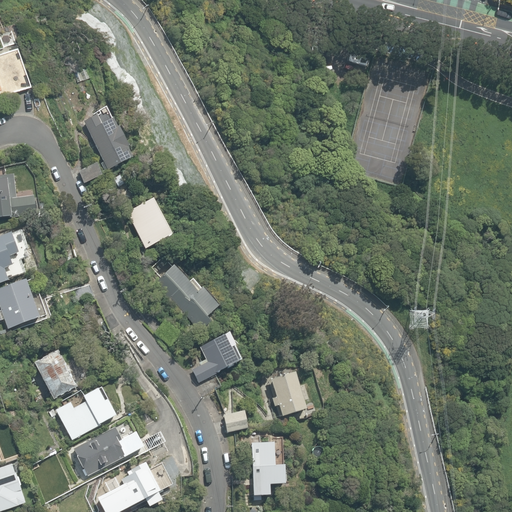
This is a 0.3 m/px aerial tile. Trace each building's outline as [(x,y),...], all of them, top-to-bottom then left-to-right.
[(0,94),(1,96),(31,85),(18,47),(0,53),(0,94)] [(96,115),(83,122),(103,163),(101,164),(105,171),(131,158),(126,148),(127,147),(117,127),(116,128),(111,120),(101,125),(96,115)] [(78,171),(83,183),(101,175),(95,163),(78,171)] [(34,201),(33,196),(16,198),(13,175),(0,176),(0,218),(36,215),(35,209),(36,208),(35,202),(34,201)] [(151,198),(126,212),(144,249),(170,235),(151,198)] [(0,283),(8,280),(3,268),(11,265),(8,256),(17,252),(10,232),(6,233),(0,234),(0,235),(0,236),(0,283)] [(172,265),(154,284),(200,331),(211,321),(207,317),(217,306),(200,288),(197,291),(172,265)] [(38,317),(25,279),(0,288),(0,308),(0,310),(0,320),(4,319),(7,329),(38,317)] [(90,284),(67,292),(72,305),(95,298),(90,284)] [(215,372),(236,362),(221,334),(198,347),(205,359),(198,362),(199,365),(190,370),(198,383),(216,374),(215,372)] [(77,387),(57,350),(33,362),(52,399),(77,387)] [(305,408),(294,372),(269,380),(275,397),(271,398),(274,407),(278,406),(281,415),(305,408)] [(99,423),(115,415),(107,400),(108,400),(101,387),(97,389),(97,388),(82,396),(85,402),(78,405),(77,403),(72,406),(70,402),(55,410),(72,440),(100,425),(99,423)] [(247,428),(243,410),(223,415),(227,433),(247,428)] [(87,476),(143,447),(134,431),(120,439),(114,427),(73,449),(87,476)] [(170,450),(160,431),(143,441),(152,459),(170,450)] [(272,442),(251,443),(253,495),(269,495),(268,484),(284,483),(282,464),(273,465),(272,442)] [(117,511),(144,498),(148,506),(161,500),(157,492),(159,490),(152,476),(153,475),(150,470),(149,471),(144,461),(137,465),(138,466),(126,472),(128,475),(121,479),(123,483),(96,498),(103,511),(117,511)] [(0,510),(25,503),(19,486),(20,485),(17,477),(16,476),(11,463),(0,467),(0,510)]
